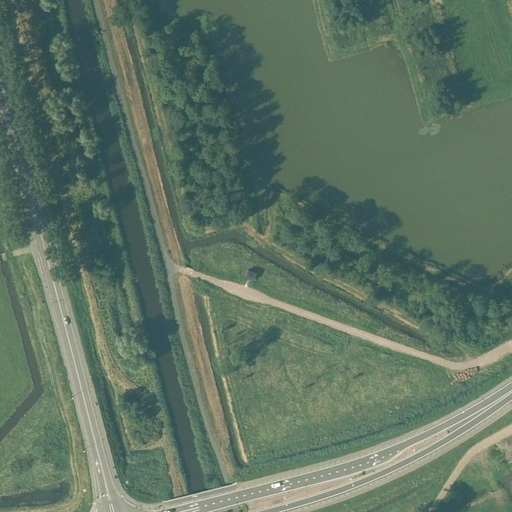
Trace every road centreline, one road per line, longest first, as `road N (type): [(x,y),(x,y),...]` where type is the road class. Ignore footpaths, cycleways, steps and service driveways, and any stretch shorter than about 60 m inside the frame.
road 1 (primary): [(112,511),(0,85)]
road 2 (unclassified): [(511,349),(446,364),(166,264)]
road 3 (primary): [(511,390),(368,461),(181,511)]
road 4 (primary): [(265,511),(412,458),(511,392)]
road 5 (unclassified): [(429,511),(468,454),(511,429)]
